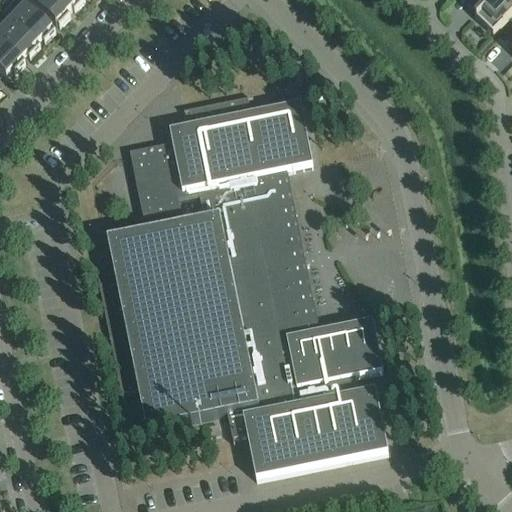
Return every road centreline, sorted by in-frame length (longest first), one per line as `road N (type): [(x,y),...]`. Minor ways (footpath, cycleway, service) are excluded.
road 1 (residential): [(469,462),(392,134),(265,0)]
road 2 (residential): [(511,311),(488,93),(415,23)]
road 3 (residential): [(0,141),(134,0)]
road 4 (residential): [(34,511),(0,338)]
